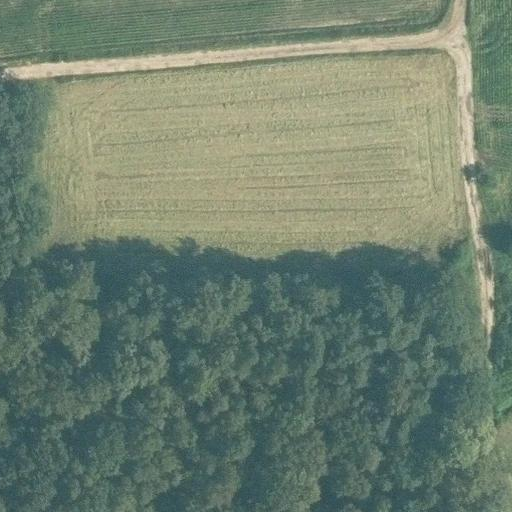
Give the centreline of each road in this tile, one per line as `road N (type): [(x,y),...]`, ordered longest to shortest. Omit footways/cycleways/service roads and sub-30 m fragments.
road 1 (track): [(508,511),(488,434),(484,232),(464,148),(466,59),(445,35)]
road 2 (track): [(10,73),(445,35),(460,0)]
